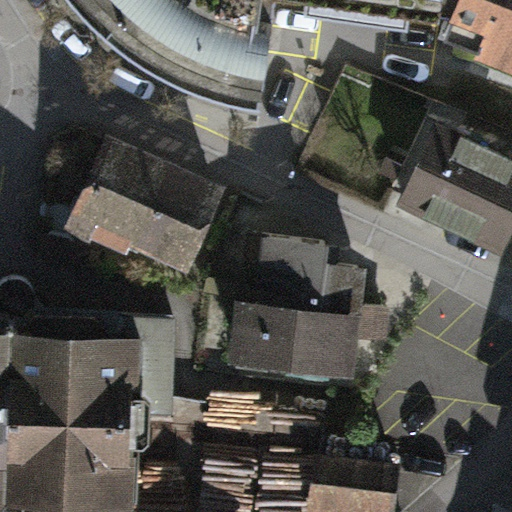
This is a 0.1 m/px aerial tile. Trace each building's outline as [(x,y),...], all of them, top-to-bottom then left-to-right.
[(462,0),(84,0),(129,44),(195,91),(281,107),(290,5),(460,23),(462,0)] [(511,0),(473,0),(456,43),(511,66),(511,0)] [(511,157),(450,127),(409,208),(511,258),(511,157)] [(221,183),(117,137),(78,224),(182,270),(221,183)] [(344,246),(272,239),(266,300),(370,310),(374,270),(342,267),(344,246)] [(370,310),(266,300),(244,297),(237,359),(363,372),(370,310)] [(154,326),(0,321),(0,485),(149,490),(154,326)] [(384,511),(390,467),(316,458),(310,510),(324,511),(384,511)]
